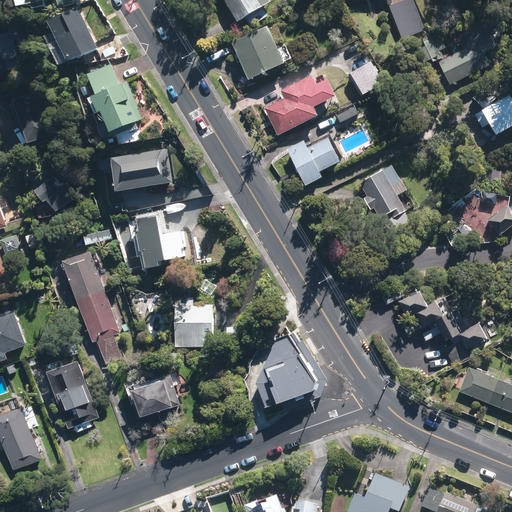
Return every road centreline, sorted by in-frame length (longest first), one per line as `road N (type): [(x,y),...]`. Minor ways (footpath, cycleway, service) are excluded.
road 1 (secondary): [(137,0),(383,402)]
road 2 (residential): [(383,402),(80,511)]
road 3 (secondary): [(383,402),(423,430),(511,466)]
